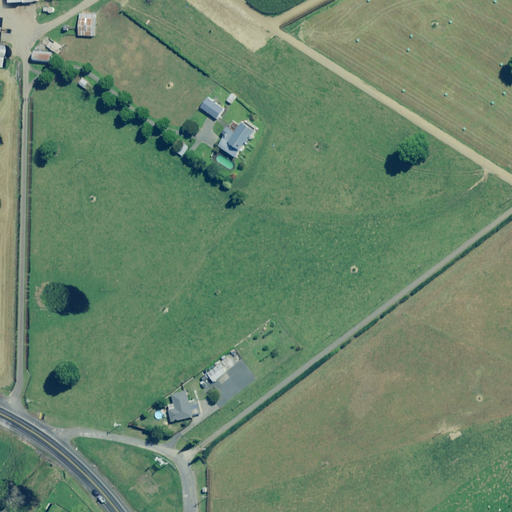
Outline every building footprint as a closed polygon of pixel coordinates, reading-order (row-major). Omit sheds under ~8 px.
[(96,14),(79,13),(78,36),(94,37),(96,14)] [(56,45),(49,41),(46,46),(53,51),(56,45)] [(51,53),(31,51),(30,60),(51,61),(51,53)] [(87,83),(82,79),(78,84),(84,88),(87,83)] [(235,97),(231,94),(226,101),(231,104),(235,97)] [(224,110),(216,104),(219,100),(214,97),(211,101),(207,98),(200,107),(217,120),(224,110)] [(232,121),(228,126),(234,130),(237,125),(232,121)] [(256,132),(245,123),(231,141),(225,137),(219,145),(236,159),(256,132)] [(189,147),(182,143),(175,152),(182,156),(189,147)] [(226,373),(219,365),(207,374),(214,383),(226,373)] [(189,403),(186,391),(171,395),(175,409),(168,411),(171,423),(202,415),(198,400),(189,403)]
